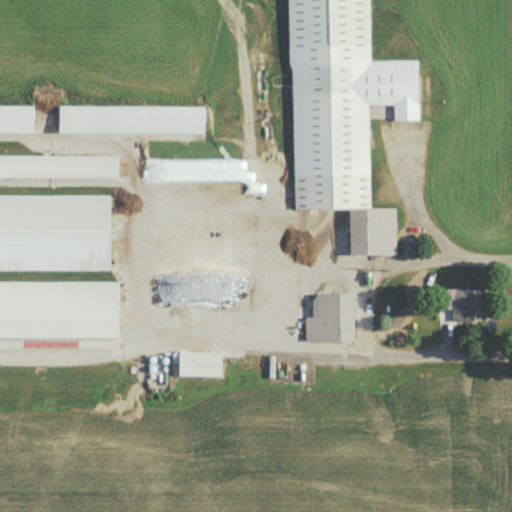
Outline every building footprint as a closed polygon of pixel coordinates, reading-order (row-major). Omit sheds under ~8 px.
[(287,0),(292,212),(347,211),(348,257),(395,256),(394,209),(369,210),(367,106),(392,105),(392,122),(418,122),(417,61),(369,62),(367,0),(287,0)] [(0,133),(33,134),(33,108),(0,107),(0,133)] [(57,134),(203,134),(203,108),(57,108),(57,134)] [(118,158),(0,157),(0,179),(118,179),(118,158)] [(0,271),(108,272),(108,197),(0,196),(0,271)] [(0,338),(118,339),(118,283),(0,283),(0,338)] [(165,319),(191,319),(191,289),(165,289),(165,319)] [(450,322),(484,322),(483,290),(428,290),(429,311),(450,310),(450,322)] [(303,341),(351,341),(351,294),(311,294),(311,318),(303,318),(303,341)] [(220,376),(220,352),(176,352),(176,376),(220,376)]
